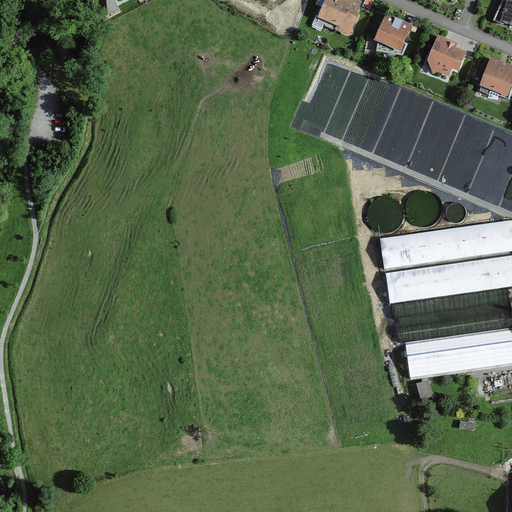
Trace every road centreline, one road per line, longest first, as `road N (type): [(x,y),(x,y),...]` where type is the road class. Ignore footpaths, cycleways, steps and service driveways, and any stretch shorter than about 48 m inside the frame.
road 1 (track): [(425,511),(421,478),(432,459),(511,482)]
road 2 (residential): [(400,0),(511,47)]
